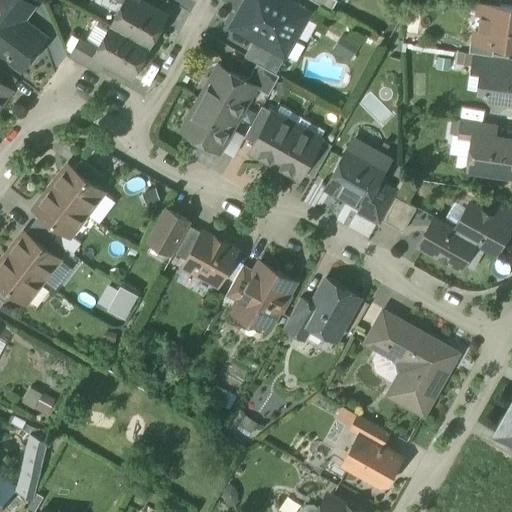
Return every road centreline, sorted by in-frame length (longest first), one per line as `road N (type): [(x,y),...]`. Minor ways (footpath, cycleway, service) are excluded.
road 1 (residential): [(505,338),(319,229),(263,223),(126,146)]
road 2 (residential): [(505,338),(405,511)]
road 3 (residential): [(126,146),(213,0)]
road 4 (residential): [(126,146),(92,125),(62,121),(32,135),(0,173)]
